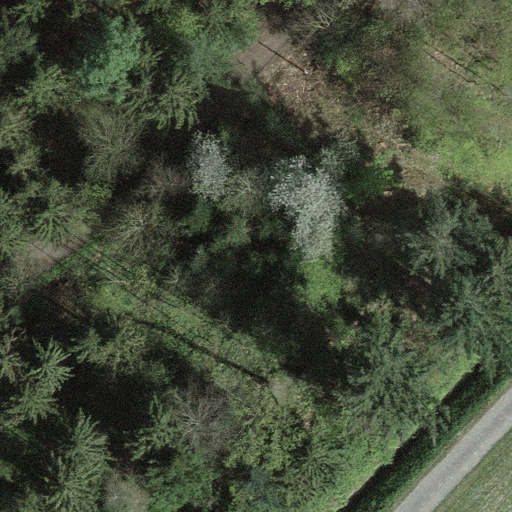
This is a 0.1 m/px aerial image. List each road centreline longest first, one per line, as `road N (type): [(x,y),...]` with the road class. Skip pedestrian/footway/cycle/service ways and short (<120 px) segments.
road 1 (track): [(314,0),(118,192),(0,279)]
road 2 (unclassified): [(511,409),(413,511)]
